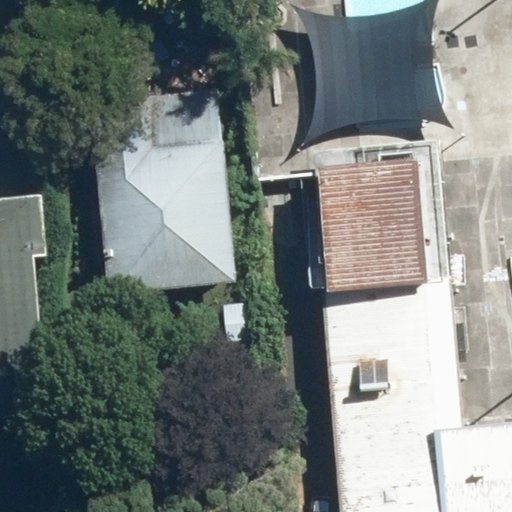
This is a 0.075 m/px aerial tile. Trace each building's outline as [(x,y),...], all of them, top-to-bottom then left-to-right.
[(94,145),(107,298),(238,287),(217,87),(153,91),(157,139),(94,145)] [(303,93),(258,93),(259,143),(303,143),(303,93)] [(318,164),(331,293),(447,282),(437,153),(318,164)] [(0,421),(51,416),(36,258),(49,259),(44,196),(0,197),(0,421)] [(331,293),(348,511),(511,511),(511,412),(458,417),(447,282),(331,293)]
